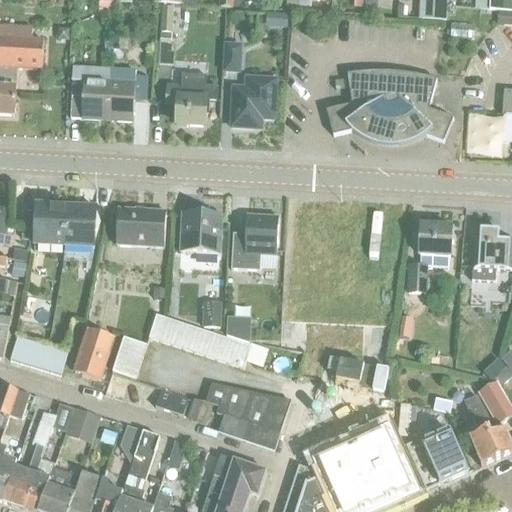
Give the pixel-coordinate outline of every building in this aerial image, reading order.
[(233,0),(221,0),(221,11),(233,11),(233,0)] [(287,0),(287,12),(299,12),(299,0),(287,0)] [(299,0),(299,12),(311,13),(311,0),(299,0)] [(366,0),(366,1),(366,17),(377,18),(377,0),(366,0)] [(421,0),(421,16),(432,17),(433,0),(421,0)] [(433,0),(432,17),(448,18),(448,0),(433,0)] [(476,0),(476,11),(490,12),(490,0),(476,0)] [(159,68),(174,69),(175,55),(171,45),(174,12),(162,11),(159,68)] [(271,14),(272,29),(293,27),(292,13),(271,14)] [(511,14),(498,13),(497,27),(511,28),(511,14)] [(479,35),(477,20),(455,23),(457,38),(479,35)] [(43,73),(45,43),(33,43),(34,30),(0,28),(0,71),(0,73),(0,118),(15,119),(18,72),(43,73)] [(241,49),(226,48),(225,74),(240,75),(241,49)] [(71,123),(109,124),(112,73),(74,71),(71,123)] [(112,73),(109,124),(133,126),(135,103),(147,104),(148,80),(135,79),(135,74),(112,73)] [(366,75),(348,77),(352,108),(339,111),(327,114),(334,139),(343,137),(352,135),(356,130),(359,133),(363,136),(366,138),(370,140),(374,142),(378,143),(382,144),(386,145),(391,145),(395,145),(399,144),(403,143),(408,142),(412,141),(415,139),(419,136),(422,134),(426,139),(435,142),(444,146),(454,122),(446,118),(438,115),(429,113),(437,83),(420,79),(402,76),(384,75),(366,75)] [(260,92),(234,90),(232,130),(252,131),(252,125),(262,125),(262,122),(275,123),(277,83),(261,82),(260,92)] [(206,92),(197,91),(169,89),(168,108),(175,109),(174,128),(206,130),(208,103),(206,103),(206,92)] [(511,94),(504,94),(503,118),(511,118),(511,94)] [(35,248),(64,249),(66,209),(37,208),(35,248)] [(66,209),(64,249),(94,251),(97,211),(66,209)] [(119,212),(117,248),(165,251),(166,215),(119,212)] [(373,258),(384,259),(386,213),(376,212),(373,258)] [(180,255),(220,258),(223,218),(202,217),(198,221),(195,217),(195,216),(183,216),(180,255)] [(232,273),(260,274),(261,259),(277,260),(279,221),(248,219),(246,238),(234,237),(232,273)] [(7,239),(8,235),(10,223),(0,221),(0,247),(12,249),(13,240),(7,239)] [(421,259),(421,271),(428,271),(448,272),(449,260),(450,260),(452,230),(422,229),(420,259),(421,259)] [(474,231),(472,271),(471,283),(495,284),(496,272),(511,273),(511,243),(498,243),(499,233),(474,231)] [(13,263),(29,266),(31,254),(15,251),(13,262),(13,263)] [(0,268),(14,271),(28,274),(29,266),(13,263),(13,262),(0,259),(0,268)] [(428,271),(421,271),(410,270),(409,296),(426,297),(428,271)] [(0,296),(15,300),(17,286),(0,282),(0,296)] [(416,336),(417,315),(406,315),(406,336),(416,336)] [(0,327),(10,329),(11,320),(0,318),(0,327)] [(149,341),(162,345),(169,323),(157,319),(149,341)] [(181,326),(175,324),(169,323),(162,345),(173,349),(181,326)] [(173,349),(185,353),(193,330),(181,326),(173,349)] [(0,363),(4,365),(10,329),(0,327),(0,363)] [(185,353),(197,357),(204,334),(193,330),(185,353)] [(89,334),(75,375),(100,384),(114,342),(89,334)] [(216,338),(204,334),(197,357),(209,360),(216,338)] [(228,341),(216,338),(209,360),(220,364),(228,341)] [(11,363),(61,378),(68,356),(17,341),(11,363)] [(124,341),(121,352),(143,360),(147,348),(124,341)] [(239,345),(235,344),(228,341),(220,364),(232,368),(239,345)] [(239,345),(232,368),(244,372),(252,349),(239,345)] [(139,371),(143,360),(121,352),(117,364),(139,371)] [(489,373),(497,381),(509,370),(501,362),(489,373)] [(117,364),(115,369),(113,375),(136,383),(139,371),(117,364)] [(497,385),(501,389),(511,379),(511,373),(509,371),(509,370),(497,381),(495,383),(497,385)] [(497,429),(511,420),(511,411),(500,390),(501,389),(497,385),(479,396),(497,429)] [(219,435),(275,454),(291,404),(212,387),(206,405),(219,410),(217,417),(225,419),(219,435)] [(0,446),(10,419),(19,394),(3,388),(0,397),(0,446)] [(30,398),(19,394),(10,419),(22,422),(30,398)] [(161,394),(156,410),(183,418),(189,403),(161,394)] [(477,399),(465,405),(477,431),(468,435),(482,468),(511,454),(511,448),(505,432),(497,436),(477,399)] [(191,423),(205,428),(210,410),(196,405),(191,423)] [(56,420),(53,431),(66,436),(75,413),(60,408),(56,420)] [(100,422),(75,413),(67,439),(92,447),(100,422)] [(4,505),(24,511),(40,466),(56,420),(44,416),(33,448),(37,449),(29,474),(16,469),(4,505)] [(402,416),(400,438),(414,439),(416,417),(402,416)] [(102,440),(118,445),(123,432),(108,426),(102,440)] [(312,471),(311,472),(312,473),(320,491),(322,496),(324,501),(321,502),(323,507),(324,511),(387,511),(391,510),(419,498),(389,430),(313,464),(316,470),(312,471)] [(146,484),(160,440),(143,434),(129,479),(146,484)] [(420,443),(406,450),(426,493),(426,494),(469,475),(450,435),(422,447),(420,443)] [(160,493),(173,497),(189,449),(176,445),(168,469),(169,470),(160,493)] [(0,503),(4,505),(16,469),(17,464),(5,460),(7,452),(0,449),(0,503)] [(245,511),(251,497),(258,499),(267,475),(222,459),(203,511),(245,511)] [(24,511),(25,511),(40,511),(54,472),(54,471),(40,466),(24,511)] [(324,501),(312,473),(311,473),(299,469),(285,511),(324,511),(323,507),(321,502),(324,501)] [(40,511),(69,511),(81,480),(54,472),(40,511)] [(69,511),(93,511),(103,483),(83,477),(81,481),(81,480),(69,511)] [(126,488),(142,494),(146,484),(129,479),(126,488)] [(93,511),(117,511),(121,501),(123,495),(110,491),(108,484),(103,483),(93,511)] [(117,511),(151,511),(140,508),(145,495),(142,494),(126,488),(123,495),(121,501),(117,511)] [(168,511),(164,510),(168,500),(159,497),(153,511),(168,511)]
